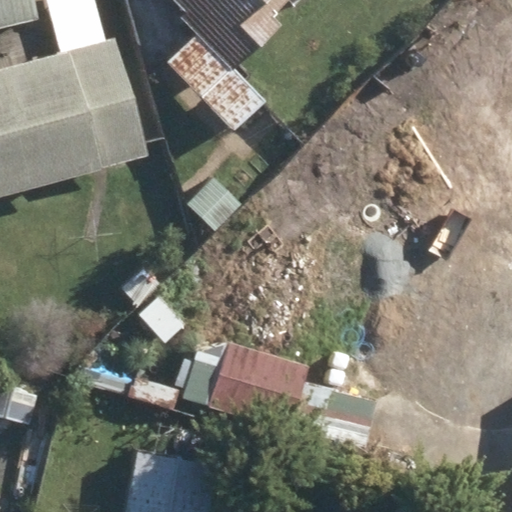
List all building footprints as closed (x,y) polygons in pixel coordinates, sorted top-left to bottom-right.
[(0,0),(0,32),(40,23),(34,0),(0,0)] [(0,201),(151,161),(119,44),(108,47),(95,0),(47,0),(63,59),(0,76),(0,201)] [(168,67),(235,136),(266,105),(235,74),(281,29),(261,9),(270,0),(160,0),(198,38),(168,67)] [(511,141),(486,135),(427,391),(511,410),(511,141)] [(211,173),(187,200),(216,226),(240,198),(211,173)] [(146,262),(121,286),(137,302),(133,306),(165,339),(189,316),(159,285),(164,280),(146,262)] [(229,291),(203,265),(189,279),(178,267),(170,274),(164,280),(159,285),(189,316),(195,323),(229,291)] [(258,428),(367,452),(377,403),(306,387),(311,367),(273,359),(258,428)] [(0,382),(0,412),(30,421),(37,393),(0,382)] [(129,511),(204,511),(212,467),(138,455),(129,511)] [(322,511),(380,511),(383,502),(328,488),(322,511)]
